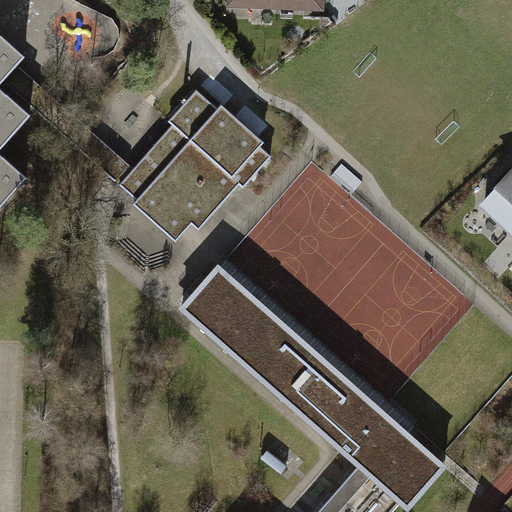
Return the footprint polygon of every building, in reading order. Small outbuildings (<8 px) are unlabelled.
[(332,0),(233,0),(233,11),(332,15),(332,0)] [(0,212),(29,180),(0,153),(0,152),(31,118),(0,90),(0,85),(22,61),(0,41),(0,212)] [(219,111),(198,92),(171,122),(176,127),(123,186),(141,201),(137,205),(177,241),(192,223),(199,229),(238,184),(244,189),(272,158),(262,149),(265,145),(223,107),(219,111)] [(511,177),(485,207),(494,215),(483,227),(506,249),(511,241),(511,177)] [(219,267),(181,310),(364,468),(325,511),(386,511),(397,500),(407,508),(446,463),(219,267)]
